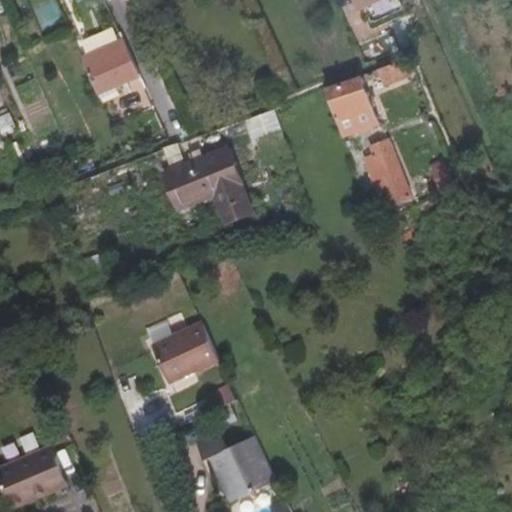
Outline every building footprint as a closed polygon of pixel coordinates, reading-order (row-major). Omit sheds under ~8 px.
[(353,0),(360,15),(395,0),(353,0)] [(83,60),(97,92),(140,74),(126,41),(83,60)] [(402,64),(379,72),(384,85),(407,77),(402,64)] [(380,125),(362,81),(329,93),(346,133),(360,127),(362,131),(380,125)] [(284,152),(279,138),(253,145),(258,160),(284,152)] [(395,206),(412,200),(388,141),(372,147),(375,156),(366,160),(379,194),(389,190),(395,206)] [(244,183),(229,148),(166,174),(181,209),(217,194),(229,223),(255,213),(243,183),(244,183)] [(446,166),(432,171),(440,190),(453,185),(446,166)] [(181,209),(186,222),(206,216),(201,202),(181,209)] [(219,361),(201,325),(152,349),(169,385),(219,361)] [(230,384),(215,389),(221,406),(236,400),(230,384)] [(206,461),(212,459),(233,503),(279,481),(257,437),(229,450),(220,433),(198,443),(206,461)] [(71,483),(54,444),(0,468),(0,471),(16,507),(71,483)] [(410,466),(393,474),(403,497),(421,488),(410,466)]
